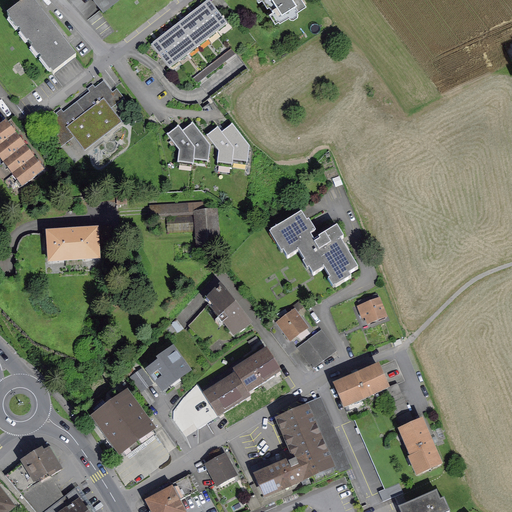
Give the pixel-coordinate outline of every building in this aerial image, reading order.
[(32,0),(8,18),(30,48),(55,29),(33,0),(32,0)] [(116,0),(97,0),(105,9),(116,0)] [(308,0),(265,0),(281,21),(309,1),(308,0)] [(202,10),(220,33),(228,27),(210,4),(202,10)] [(193,17),(211,41),(220,33),(202,10),(193,17)] [(183,25),(201,48),(211,41),(193,17),(183,25)] [(174,32),(192,55),(201,48),(183,25),(174,32)] [(55,29),(30,48),(52,76),(77,57),(55,29)] [(163,40),(181,64),(192,55),(174,32),(163,40)] [(171,72),(181,64),(163,40),(153,48),(171,72)] [(90,95),(64,114),(62,111),(55,116),(58,120),(46,129),(61,149),(74,139),(85,153),(123,124),(112,110),(124,100),(117,91),(113,95),(104,84),(95,90),(93,88),(88,92),(90,95)] [(8,124),(0,129),(0,148),(17,136),(8,124)] [(194,127),(185,134),(196,148),(194,162),(209,164),(211,149),(194,127)] [(180,128),(168,137),(181,151),(180,165),(193,166),(194,162),(196,148),(185,134),(180,128)] [(233,129),(224,136),(235,150),(233,164),(249,166),(251,151),(233,129)] [(219,130),(208,139),(220,153),(220,167),(233,168),(233,164),(235,150),(224,136),(219,130)] [(27,148),(17,136),(0,148),(0,159),(5,165),(27,148)] [(27,148),(5,165),(14,177),(36,160),(27,148)] [(36,160),(14,177),(22,189),(45,173),(36,160)] [(194,212),(204,212),(203,204),(149,206),(150,218),(194,216),(194,212)] [(218,211),(204,212),(194,212),(194,216),(196,255),(220,254),(218,211)] [(306,216),(273,235),(288,262),(301,254),(314,278),(326,271),(336,287),(362,272),(338,230),(320,240),(306,216)] [(102,232),(48,234),(49,266),(104,263),(102,232)] [(225,286),(206,301),(236,339),(255,325),(225,286)] [(380,300),(359,310),(367,329),(388,319),(380,300)] [(295,311),(277,325),(291,343),(309,329),(295,311)] [(321,332),(297,350),(314,373),(338,354),(321,332)] [(177,349),(146,370),(164,396),(195,376),(177,349)] [(235,372),(238,376),(251,397),(284,376),(268,352),(235,372)] [(380,362),(334,382),(345,407),(391,386),(380,362)] [(141,394),(153,385),(143,370),(131,379),(141,394)] [(253,400),(251,397),(238,376),(204,397),(218,421),(253,400)] [(397,417),(408,416),(403,382),(392,384),(397,417)] [(129,387),(90,416),(119,454),(158,425),(129,387)] [(294,454),(253,472),(266,500),(339,467),(310,404),(278,418),(294,454)] [(204,411),(188,420),(195,433),(212,424),(204,411)] [(426,417),(399,429),(419,475),(446,464),(426,417)] [(42,446),(19,460),(21,462),(33,483),(48,474),(50,477),(63,469),(49,446),(44,449),(42,446)] [(226,452),(204,463),(216,487),(238,476),(226,452)] [(21,462),(5,476),(33,511),(43,511),(65,498),(50,477),(48,474),(33,483),(21,462)] [(380,490),(384,500),(404,492),(400,482),(380,490)] [(175,483),(145,499),(152,511),(188,511),(189,511),(175,483)] [(0,511),(11,511),(17,507),(0,487),(0,511)] [(446,511),(437,490),(399,506),(401,511),(446,511)] [(90,511),(81,498),(61,511),(90,511)]
